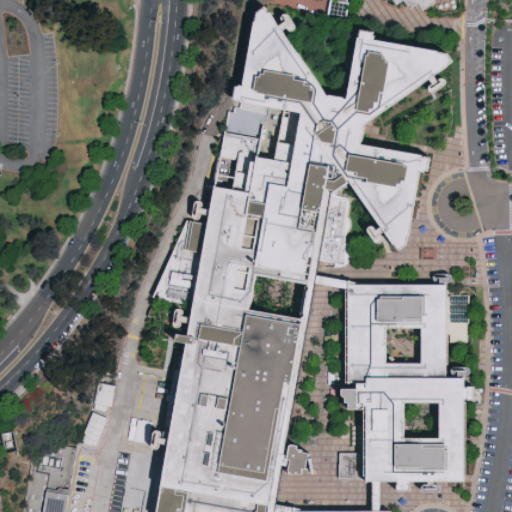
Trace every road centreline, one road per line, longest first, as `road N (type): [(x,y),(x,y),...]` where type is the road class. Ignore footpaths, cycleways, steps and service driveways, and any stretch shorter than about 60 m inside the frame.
road 1 (residential): [(94,511),(129,348),(230,102),(252,0)]
road 2 (secondary): [(148,0),(140,80),(102,200),(46,299),(12,339)]
road 3 (secondary): [(0,388),(66,319),(143,171)]
road 4 (secondary): [(143,171),(167,87),(177,0)]
road 5 (residential): [(492,200),(476,182),(460,184),(449,211),(475,226),(488,218),(492,200)]
